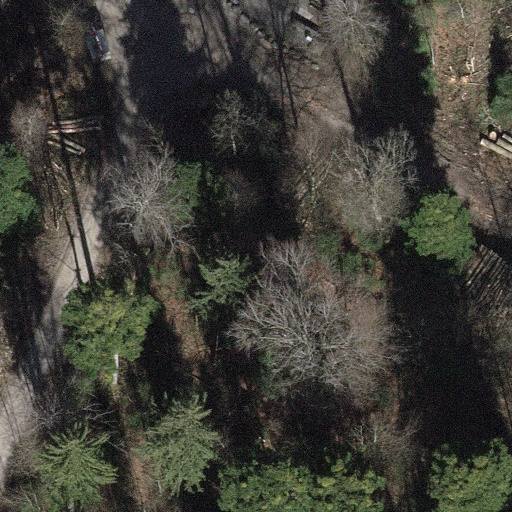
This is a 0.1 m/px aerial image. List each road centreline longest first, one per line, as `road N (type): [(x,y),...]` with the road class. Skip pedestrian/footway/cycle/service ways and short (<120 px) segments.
road 1 (track): [(0,462),(163,23)]
road 2 (track): [(511,218),(163,23)]
